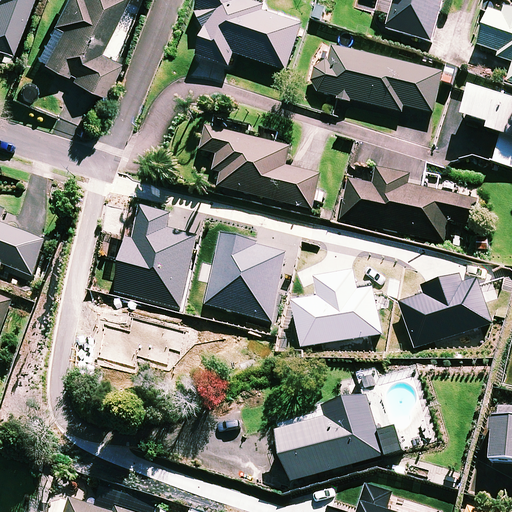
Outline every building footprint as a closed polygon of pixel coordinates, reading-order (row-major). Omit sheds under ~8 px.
[(35,0),(0,0),(0,52),(14,58),(35,0)] [(69,81),(70,77),(76,80),(73,85),(105,101),(122,67),(102,57),(130,0),(69,0),(54,29),(63,34),(45,69),(69,81)] [(245,0),(207,0),(199,27),(211,31),(201,63),(232,73),(236,60),(289,77),(304,31),(261,17),(263,11),(244,5),(245,0)] [(447,0),(383,0),(379,16),(392,19),(388,34),(434,47),(447,0)] [(511,15),(495,10),(481,51),(503,59),(502,63),(511,66),(511,76),(508,87),(511,88),(511,15)] [(321,97),(323,98),(407,119),(409,112),(436,119),(443,88),(445,80),(335,52),(331,66),(328,66),(325,66),(323,67),(320,68),(318,70),(316,72),(314,74),(313,77),(312,80),(312,83),(312,86),(313,88),(315,91),(316,93),(318,95),(321,97)] [(511,111),(476,101),(468,128),(493,135),(491,141),(511,147),(511,111)] [(277,148),(281,130),(238,120),(236,128),(212,123),(204,157),(220,160),(216,176),(225,178),(222,193),(315,215),(323,181),(288,172),(293,152),(277,148)] [(511,153),(502,150),(496,167),(511,172),(511,153)] [(412,180),(379,173),(376,189),(352,185),(344,225),(447,245),(450,227),(474,232),(480,204),(410,190),(412,180)] [(7,208),(0,205),(0,268),(1,269),(4,262),(33,273),(46,239),(2,222),(7,208)] [(0,335),(14,298),(0,292),(0,335)] [(511,346),(502,383),(511,385),(511,346)] [(279,422),(295,479),(390,453),(388,447),(397,445),(391,423),(385,425),(374,388),(318,403),(320,411),(279,422)] [(511,404),(499,403),(495,456),(511,457),(511,404)] [(478,427),(458,422),(452,446),(472,451),(478,427)] [(69,496),(64,511),(142,511),(122,506),(121,511),(69,496)] [(506,511),(472,499),(466,511),(506,511)]
